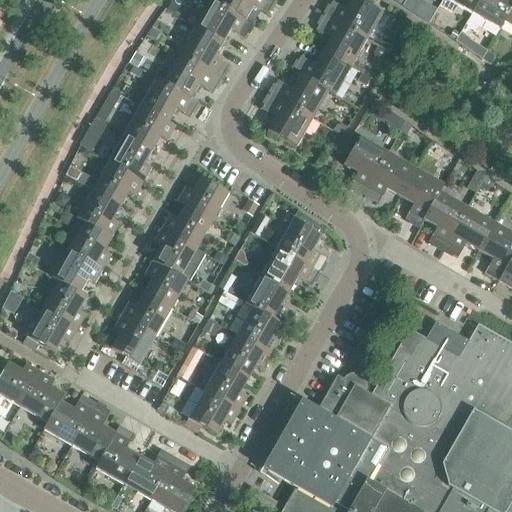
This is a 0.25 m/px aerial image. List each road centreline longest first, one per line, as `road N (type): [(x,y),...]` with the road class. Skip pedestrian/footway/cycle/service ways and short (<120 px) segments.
road 1 (residential): [(218,511),(356,262),(357,244),(344,224)]
road 2 (residential): [(344,224),(237,152),(228,132),(232,105),(303,0)]
road 3 (secondary): [(0,180),(102,0)]
road 4 (residential): [(344,224),(511,319)]
